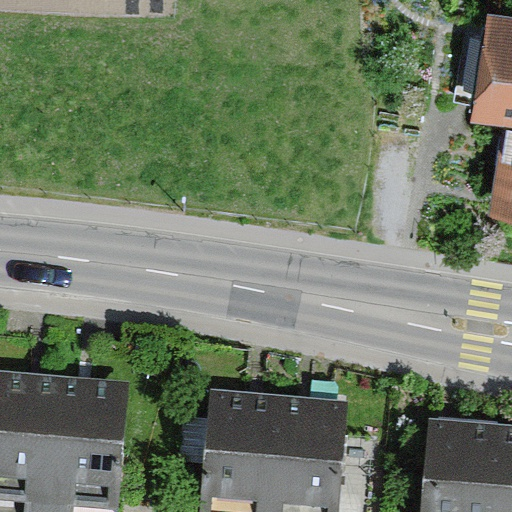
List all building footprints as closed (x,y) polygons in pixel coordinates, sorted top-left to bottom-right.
[(500,21),(471,16),(458,93),(511,102),(511,165),(507,195),(511,195),(511,20),(501,18),(500,21)] [(0,511),(48,511),(59,387),(0,381),(0,511)] [(119,392),(59,387),(48,511),(108,511),(110,502),(119,392)] [(209,511),(208,511),(269,511),(278,406),(219,401),(209,511)] [(329,511),(337,411),(278,406),(269,511),(329,511)] [(429,511),(490,511),(497,435),(497,424),(437,420),(429,511)] [(511,511),(511,436),(497,435),(490,511),(511,511)] [(168,511),(169,507),(110,502),(108,511),(168,511)]
